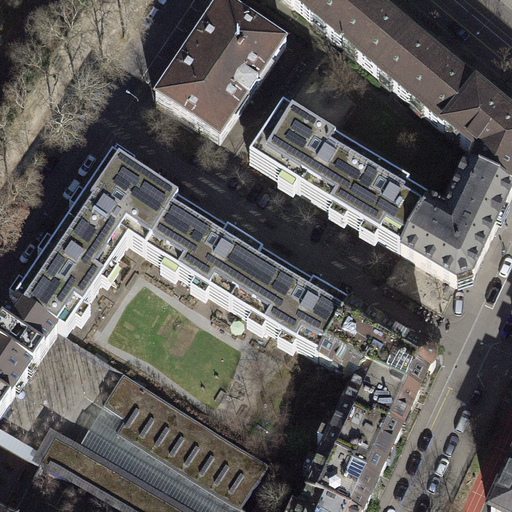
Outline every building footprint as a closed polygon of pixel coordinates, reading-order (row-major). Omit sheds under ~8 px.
[(477,160),(470,175),(511,194),(511,124),(490,106),(428,54),(363,0),(282,0),(296,11),(445,135),(471,157),(477,160)] [(287,48),(222,4),(189,53),(155,102),(190,126),(220,146),(287,48)] [(383,246),(402,257),(430,209),(409,196),(410,192),(284,116),(250,165),(298,195),(383,246)] [(46,258),(10,311),(54,336),(62,340),(124,247),(315,363),(345,313),(306,290),(245,254),(168,205),(111,167),(86,201),(46,258)] [(430,209),(402,257),(458,290),(472,285),(511,200),(511,194),(470,175),(466,173),(450,209),(451,211),(447,219),(430,209)] [(0,511),(0,414),(54,336),(10,311),(0,325),(0,511)] [(345,313),(315,363),(353,384),(294,511),(362,511),(365,507),(381,473),(403,424),(430,364),(378,333),(345,313)] [(113,436),(233,511),(238,511),(266,469),(121,378),(101,410),(121,423),(113,436)] [(109,511),(172,511),(52,442),(36,470),(109,511)] [(511,511),(511,475),(495,511),(511,511)]
